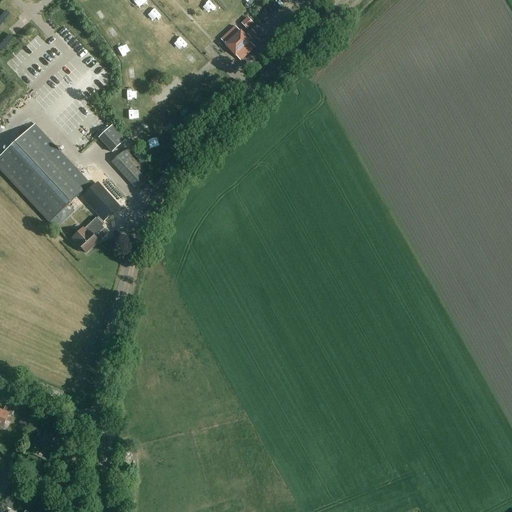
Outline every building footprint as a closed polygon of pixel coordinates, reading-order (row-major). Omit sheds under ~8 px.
[(142,0),(131,0),(140,9),(146,3),(142,0)] [(265,6),(271,13),(275,10),(269,3),(265,6)] [(97,9),(87,16),(94,25),(104,19),(97,9)] [(56,44),(68,32),(62,26),(50,38),(56,44)] [(236,27),(221,40),(240,61),(255,47),(236,27)] [(177,37),(171,41),(178,50),(183,46),(177,37)] [(50,39),(45,44),(50,49),(55,44),(50,39)] [(39,54),(44,48),(35,41),(30,47),(39,54)] [(122,44),(112,48),(116,59),(127,55),(122,44)] [(181,57),(190,65),(197,57),(188,49),(181,57)] [(130,69),(121,70),(121,78),(131,78),(130,69)] [(87,85),(86,76),(78,76),(78,85),(87,85)] [(151,87),(159,83),(155,76),(147,80),(151,87)] [(208,94),(214,88),(207,81),(200,87),(208,94)] [(57,93),(67,104),(80,93),(69,82),(57,93)] [(192,96),(186,101),(192,108),(199,103),(192,96)] [(102,129),(84,111),(58,138),(76,155),(102,129)] [(0,158),(0,168),(51,222),(56,217),(68,205),(73,201),(74,201),(83,211),(93,223),(88,227),(85,230),(84,228),(72,239),(86,254),(92,248),(99,242),(98,241),(96,239),(94,237),(104,228),(102,226),(127,203),(115,189),(101,174),(101,173),(90,183),(84,177),(81,174),(83,173),(84,171),(78,165),(75,167),(35,125),(0,158)] [(147,181),(128,160),(132,157),(126,150),(122,154),(112,163),(137,190),(145,182),(147,181)] [(56,228),(62,223),(56,217),(51,222),(56,228)] [(0,426),(2,428),(5,422),(9,414),(12,415),(14,410),(5,406),(3,411),(0,409),(0,426)] [(25,416),(20,421),(26,427),(31,421),(25,416)] [(52,451),(59,437),(59,436),(61,437),(63,433),(58,431),(56,436),(44,430),(38,445),(52,451)]
